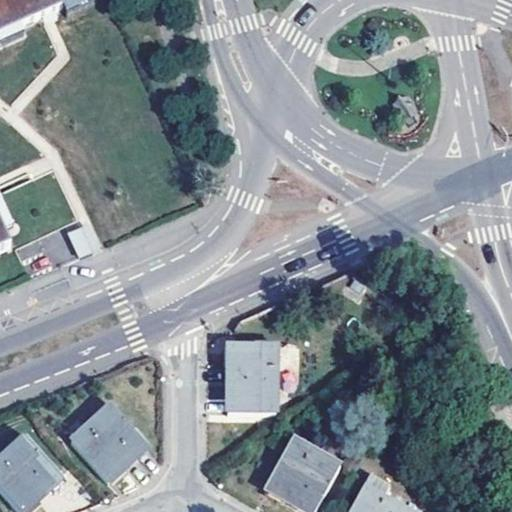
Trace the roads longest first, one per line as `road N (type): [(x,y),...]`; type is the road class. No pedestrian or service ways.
road 1 (tertiary): [(184,311),(388,219)]
road 2 (unknown): [(0,260),(55,227),(61,215),(24,88)]
road 3 (secondary): [(388,219),(463,276),(511,368)]
road 4 (tertiary): [(0,384),(184,311)]
road 5 (tertiary): [(268,115),(226,238),(169,274)]
road 6 (tertiary): [(169,274),(0,344)]
road 7 (residential): [(182,493),(184,311)]
road 8 (secondary): [(339,0),(299,40),(268,115)]
road 9 (secondary): [(212,0),(212,32),(237,94),(268,115)]
road 10 (secondary): [(302,137),(424,173)]
road 11 (secondary): [(234,0),(268,115)]
